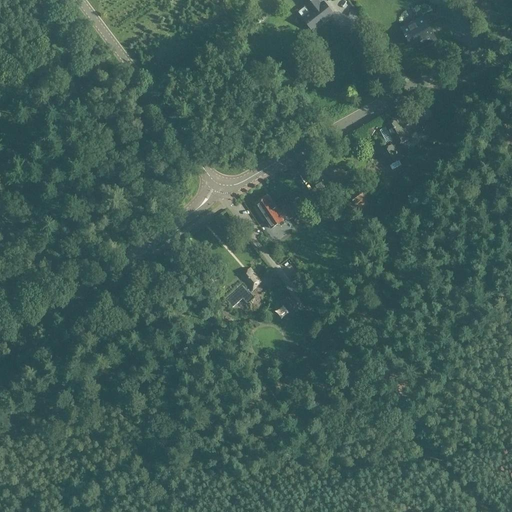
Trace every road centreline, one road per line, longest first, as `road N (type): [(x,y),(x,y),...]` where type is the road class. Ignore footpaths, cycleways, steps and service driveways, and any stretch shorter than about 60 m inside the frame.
road 1 (track): [(228,204),(487,511)]
road 2 (tertiary): [(214,182),(243,181),(511,33)]
road 3 (tertiary): [(0,341),(198,208),(214,182)]
road 4 (unclassified): [(214,182),(79,0)]
